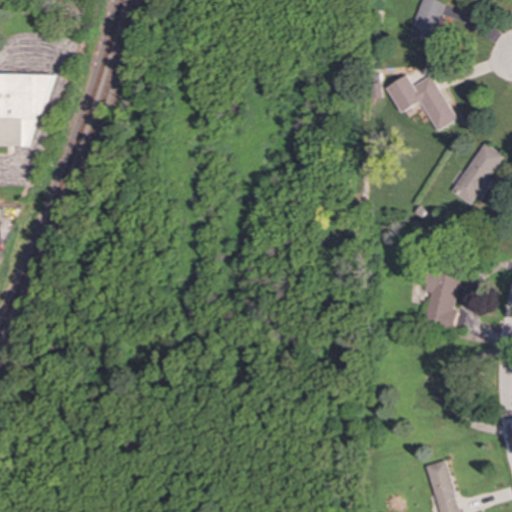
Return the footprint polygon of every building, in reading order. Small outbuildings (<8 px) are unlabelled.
[(433,44),(445,1),(441,0),(421,0),(411,37),(433,44)] [(0,146),(34,147),(34,115),(49,115),(50,74),(0,74),(0,146)] [(387,87),(402,113),(422,103),(438,131),(458,120),(433,75),(414,85),(409,75),(387,87)] [(505,155),(483,142),(454,193),(472,204),(477,196),(482,199),(494,180),(491,178),(505,155)] [(454,310),(462,271),(432,265),(426,293),(431,294),(425,323),(455,329),(459,311),(454,310)] [(428,466),(440,511),(461,511),(447,460),(428,466)]
